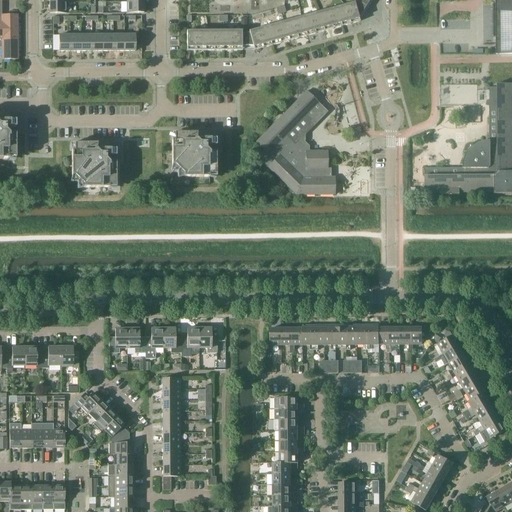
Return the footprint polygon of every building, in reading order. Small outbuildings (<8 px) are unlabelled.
[(17,14),(1,15),(1,0),(0,0),(0,47),(1,47),(2,60),(18,59),(17,14)] [(359,21),(373,0),(353,0),(354,2),(248,31),(249,33),(241,33),(241,30),(186,31),(186,50),(186,51),(253,50),(359,21)] [(511,0),(495,0),(496,54),(511,54),(511,0)] [(49,13),(52,13),(66,13),(66,2),(49,2),(49,13)] [(126,13),(143,13),(143,2),(126,2),(126,13)] [(277,14),(285,12),(284,6),(275,8),(277,14)] [(69,51),(69,35),(58,35),(58,51),(69,51)] [(80,51),(80,35),(69,35),(69,51),(80,51)] [(91,51),(91,35),(80,35),(80,51),(91,51)] [(102,51),(102,35),(91,35),(91,51),(102,51)] [(113,51),(113,35),(102,35),(102,51),(113,51)] [(124,51),(124,35),(113,35),(113,51),(124,51)] [(124,35),(124,51),(135,51),(135,35),(124,35)] [(431,168),(426,168),(426,192),(440,192),(440,194),(459,194),(459,192),(471,192),(471,190),(482,190),(483,192),(494,192),(494,194),(511,193),(511,160),(511,148),(511,136),(511,131),(511,130),(511,107),(511,96),(511,95),(511,83),(508,83),(497,83),(497,88),(489,88),(490,125),(490,140),(484,141),(479,142),(475,145),(473,146),(472,145),(469,145),(468,146),(467,148),(467,150),(468,152),(467,153),(464,158),(463,163),(463,168),(450,168),(431,168)] [(327,168),(327,160),(327,151),(309,151),(309,146),(307,144),(301,144),(300,144),(298,142),(327,112),(306,91),(255,142),(267,154),(265,156),(265,158),(271,164),(267,167),(295,195),(334,195),(334,177),(331,177),(331,173),(329,172),(329,168),(327,168)] [(15,156),(15,134),(9,134),(9,127),(15,127),(15,121),(8,121),(8,116),(0,116),(0,158),(9,159),(9,158),(11,156),(15,156)] [(216,174),(216,152),(210,152),(210,145),(216,145),(215,138),(208,138),(208,134),(196,134),(196,133),(174,133),(174,138),(172,140),(171,140),(171,165),(174,165),(183,174),(183,177),(209,177),(209,176),(211,174),(216,174)] [(96,145),(96,143),(74,143),(74,148),(72,150),(71,150),(71,176),(74,176),(83,185),(83,187),(109,187),(111,185),(116,185),(116,162),(110,162),(110,156),(116,156),(116,149),(109,149),(109,145),(96,145)] [(379,345),(379,344),(379,328),(379,327),(346,327),(336,328),(302,328),(302,329),(303,345),(303,346),(310,346),(310,350),(318,350),(318,346),(332,346),(332,350),(336,350),(336,346),(346,346),(346,350),(350,350),(350,345),(364,345),(364,350),(372,350),(372,345),(379,345)] [(163,329),(163,348),(171,348),(171,353),(181,353),(181,340),(175,340),(175,328),(163,329)] [(191,357),(191,353),(191,348),(199,348),(199,328),(187,328),(187,340),(181,340),(181,353),(181,357),(191,357)] [(199,328),(199,348),(207,348),(207,353),(217,353),(217,340),(211,340),(211,328),(199,328)] [(389,344),(389,328),(379,328),(379,344),(387,344),(389,344)] [(400,344),(400,328),(389,328),(389,344),(387,344),(387,349),(391,349),(391,344),(400,344)] [(411,344),(411,328),(400,328),(400,344),(409,344),(411,344)] [(411,328),(411,344),(409,344),(409,348),(413,348),(413,344),(422,344),(422,328),(411,328)] [(127,349),(127,329),(115,329),(115,341),(109,340),(109,354),(119,354),(119,349),(127,349)] [(127,329),(127,349),(135,349),(135,353),(145,353),(145,340),(139,340),(139,329),(127,329)] [(163,348),(163,329),(151,329),(151,340),(145,340),(145,353),(145,359),(155,359),(155,348),(163,348)] [(282,345),(282,329),(270,329),(270,346),(269,346),(269,350),(273,350),(273,345),(282,345)] [(293,345),(292,329),(282,329),(282,345),(290,345),(291,350),(295,350),(295,345),(293,345)] [(303,345),(302,329),(292,329),(293,345),(295,345),(303,345)] [(443,354),(458,345),(452,336),(437,345),(443,354)] [(458,345),(443,354),(448,363),(463,355),(458,345)] [(13,374),(13,369),(13,366),(25,366),(24,347),(12,347),(12,352),(6,352),(7,369),(7,374),(13,374)] [(24,347),(25,366),(37,366),(37,368),(43,368),(42,352),(37,352),(37,347),(24,347)] [(60,366),(60,347),(48,347),(48,352),(42,352),(43,368),(49,368),(49,366),(60,366)] [(60,347),(60,366),(72,366),(73,372),(79,372),(79,352),(73,352),(73,347),(60,347)] [(463,355),(448,363),(454,373),(469,364),(463,355)] [(469,364),(454,373),(459,382),(474,373),(469,364)] [(474,373),(459,382),(465,391),(480,382),(474,373)] [(162,390),(180,390),(180,379),(162,379),(162,390)] [(480,382),(465,391),(470,400),(483,393),(485,392),(480,382)] [(180,390),(162,390),(162,401),(180,401),(180,390)] [(86,392),(74,404),(79,409),(81,407),(88,414),(101,401),(93,393),(90,397),(86,392)] [(454,403),(458,400),(464,397),(461,393),(456,396),(452,399),(454,403)] [(465,417),(489,403),(483,393),(470,400),(468,402),(471,408),(463,413),(465,417)] [(275,409),(304,409),(304,404),(298,404),(298,398),(275,398),(275,409)] [(101,401),(88,414),(96,422),(109,409),(101,401)] [(180,401),(162,401),(162,412),(180,411),(180,401)] [(479,421),(494,412),(489,403),(465,417),(467,420),(476,415),(479,421)] [(104,430),(117,416),(109,409),(96,422),(104,430)] [(275,420),(280,420),(298,420),(298,414),(305,414),(304,409),(275,409),(275,420)] [(180,411),(162,412),(163,422),(180,422),(180,411)] [(485,430),(500,421),(494,412),(479,421),(485,430)] [(110,441),(129,433),(123,427),(125,424),(117,416),(104,430),(111,437),(110,439),(110,441)] [(280,431),(305,431),(305,426),(298,426),(298,420),(280,420),(280,431)] [(500,421),(485,430),(490,440),(505,431),(500,421)] [(180,422),(163,422),(163,433),(181,433),(180,422)] [(9,424),(9,430),(10,449),(21,448),(21,430),(21,424),(9,424)] [(32,430),(32,448),(43,448),(42,424),(32,424),(32,430)] [(42,424),(43,448),(53,448),(53,430),(54,430),(54,424),(42,424)] [(32,448),(32,430),(21,430),(21,448),(32,448)] [(65,430),(54,430),(53,430),(53,448),(65,448),(65,430)] [(305,431),(280,431),(280,441),(298,441),(298,436),(305,436),(305,431)] [(80,439),(87,446),(93,441),(85,433),(84,434),(80,439)] [(109,455),(114,455),(133,454),(133,443),(129,443),(129,433),(110,441),(111,444),(109,444),(109,455)] [(181,433),(163,433),(163,444),(181,444),(181,433)] [(280,452),(305,452),(305,448),(298,448),(298,441),(280,441),(280,452)] [(181,444),(163,444),(163,455),(181,455),(181,444)] [(305,452),(280,452),(280,463),(298,464),(298,457),(305,457),(305,452)] [(114,455),(114,465),(133,465),(133,454),(114,455)] [(181,455),(163,455),(163,466),(181,466),(181,455)] [(433,465),(448,473),(453,464),(438,455),(433,465)] [(273,474),(291,474),(291,469),(298,468),(298,464),(280,463),(273,463),(273,474)] [(108,476),(133,476),(133,465),(114,465),(108,465),(108,476)] [(427,474),(443,483),(448,473),(433,465),(427,474)] [(163,477),(171,477),(181,477),(181,466),(163,466),(163,477)] [(273,485),(298,485),(298,480),(291,480),(291,474),(273,474),(273,485)] [(422,483),(437,492),(443,483),(427,474),(422,483)] [(133,476),(108,476),(108,487),(133,487),(133,476)] [(171,477),(163,477),(163,490),(171,490),(171,477)] [(208,477),(208,486),(216,486),(216,477),(208,477)] [(355,486),(360,486),(360,481),(355,481),(355,483),(339,483),(339,494),(355,494),(355,486)] [(10,487),(11,487),(11,483),(0,482),(0,501),(10,501),(10,487)] [(417,493),(432,501),(437,492),(422,483),(417,493)] [(298,485),(273,485),(273,496),(292,496),(291,490),(298,490),(298,485)] [(21,487),(21,505),(32,505),(32,486),(21,487)] [(32,486),(32,505),(43,505),(43,486),(32,486)] [(43,486),(43,505),(54,505),(54,486),(43,486)] [(54,486),(54,505),(65,505),(65,486),(54,486)] [(10,501),(10,505),(21,505),(21,487),(11,487),(10,487),(10,501)] [(133,487),(108,487),(108,498),(114,498),(133,498),(133,487)] [(511,502),(511,498),(505,487),(496,492),(504,507),(511,502)] [(504,507),(496,492),(486,498),(488,500),(481,511),(482,511),(495,511),(496,511),(504,507)] [(432,501),(417,493),(411,502),(426,511),(432,501)] [(339,505),(355,505),(355,507),(360,507),(360,503),(355,503),(355,494),(339,494),(339,505)] [(292,496),(273,496),(273,507),(298,507),(298,502),(292,502),(292,496)] [(115,508),(133,508),(133,498),(114,498),(115,508)]
